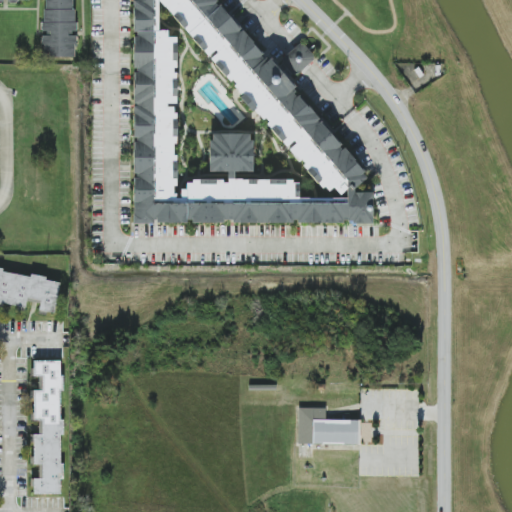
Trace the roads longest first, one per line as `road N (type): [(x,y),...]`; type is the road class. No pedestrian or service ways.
road 1 (residential): [(444,511),(438,202),(395,102),(303,0)]
road 2 (residential): [(0,340),(10,341),(10,511)]
